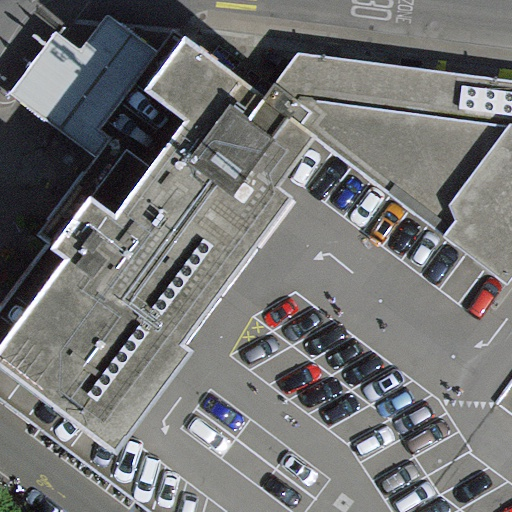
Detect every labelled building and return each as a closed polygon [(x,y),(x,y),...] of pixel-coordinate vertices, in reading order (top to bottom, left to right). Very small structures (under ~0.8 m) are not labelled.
[(293,116),(304,104),(277,84),(266,98),(188,39),(149,90),(155,95),(193,125),(123,221),(93,200),(56,248),(70,258),(0,350),(0,360),(130,459),(206,357),(175,333),(323,142),(293,116)] [(303,96),(511,124),(511,87),(296,58),(284,74),(277,84),(304,104),(303,96)] [(193,125),(155,95),(117,143),(128,152),(93,200),(123,221),(193,125)] [(511,124),(303,96),(304,104),(293,116),(323,142),(509,284),(511,279),(511,124)] [(511,279),(509,284),(323,142),(175,333),(206,357),(130,459),(200,511),(417,511),(511,387),(511,279)] [(511,511),(511,492),(496,511),(511,511)]
